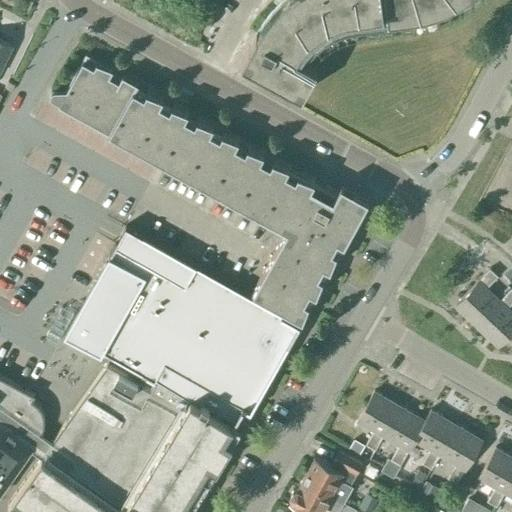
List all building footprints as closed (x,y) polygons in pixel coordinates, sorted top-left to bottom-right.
[(267,16),(256,32),(241,60),(302,93),(317,66),(305,59),(312,49),(322,40),(332,33),(344,28),(357,25),(412,18),(430,14),(447,8),(460,0),(283,0),(280,2),(267,16)] [(0,69),(12,44),(0,38),(0,69)] [(58,103),(286,228),(336,256),(354,223),(356,219),(357,214),(356,212),(356,207),(358,202),(86,52),(62,96),(60,95),(60,91),(57,88),(53,88),(50,91),(50,95),(52,98),(59,101),(58,103)] [(12,91),(15,84),(8,81),(5,87),(12,91)] [(303,325),(125,225),(66,329),(142,372),(142,373),(154,380),(189,400),(190,399),(233,424),(243,407),(250,411),(303,325)] [(325,277),(336,256),(286,228),(275,249),(325,277)] [(313,298),(325,277),(275,249),(263,270),(313,298)] [(476,324),(500,300),(486,287),(497,275),(489,268),(455,304),(476,324)] [(302,318),(313,298),(263,270),(252,291),(302,318)] [(498,345),(511,328),(511,311),(508,307),(511,302),(511,289),(510,288),(500,300),(476,324),(498,345)] [(106,363),(8,502),(21,511),(189,511),(202,490),(201,490),(215,466),(216,467),(240,428),(233,424),(190,399),(189,400),(154,380),(150,387),(106,363)] [(0,405),(15,383),(16,383),(0,374),(0,405)] [(15,383),(0,405),(0,490),(40,434),(43,426),(44,418),(43,411),(38,404),(32,399),(35,394),(15,383)] [(365,442),(365,443),(374,448),(382,434),(399,404),(374,389),(357,419),(373,429),(365,442)] [(399,404),(382,434),(399,444),(390,458),(400,463),(414,440),(425,419),(399,404)] [(431,409),(425,419),(414,440),(429,449),(421,462),(431,467),(438,454),(456,423),(431,409)] [(456,423),(438,454),(455,463),(447,477),(456,482),(482,438),(456,423)] [(354,440),(350,447),(359,452),(363,445),(354,440)] [(504,491),(511,476),(511,455),(495,446),(478,476),(494,486),(486,499),(496,505),(504,491)] [(314,456),(302,479),(330,493),(338,478),(349,484),(355,473),(356,474),(362,463),(338,449),(329,465),(314,456)] [(389,457),(383,467),(394,474),(400,463),(390,458),(389,457)] [(364,471),(373,476),(378,467),(369,462),(364,471)] [(425,472),(418,468),(414,475),(422,478),(425,472)] [(354,511),(356,508),(330,493),(302,479),(297,487),(293,489),(290,494),(291,498),(290,501),(297,505),(293,511),(319,511),(324,505),(337,511),(354,511)] [(424,483),(421,488),(433,495),(436,490),(424,483)] [(368,493),(361,506),(370,511),(377,498),(368,493)]
